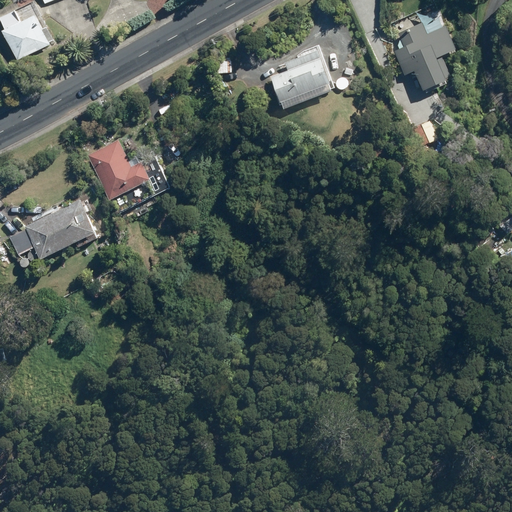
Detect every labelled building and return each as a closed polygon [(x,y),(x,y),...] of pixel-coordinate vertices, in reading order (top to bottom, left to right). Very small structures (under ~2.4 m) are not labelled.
[(27,23),(22,11),(4,19),(10,32),(8,32),(21,61),(55,45),(42,16),(27,23)] [(434,32),(429,20),(404,31),(410,44),(400,49),(412,73),(423,67),(433,89),(460,75),(450,53),(465,46),(451,23),(434,32)] [(276,73),(286,99),(340,80),(330,54),(276,73)] [(218,71),(236,70),(236,57),(217,57),(218,71)] [(185,95),(159,110),(162,115),(188,101),(185,95)] [(180,136),(194,130),(190,122),(176,129),(180,136)] [(423,124),(410,129),(418,147),(431,142),(423,124)] [(122,213),(176,185),(160,153),(136,166),(121,138),(92,153),(122,213)] [(47,258),(104,229),(88,196),(31,225),(32,227),(14,236),(23,254),(41,245),(47,258)] [(507,235),(511,229),(511,218),(503,209),(492,219),(507,235)] [(499,236),(494,230),(489,234),(494,240),(499,236)] [(0,362),(9,360),(6,349),(0,350),(0,362)]
